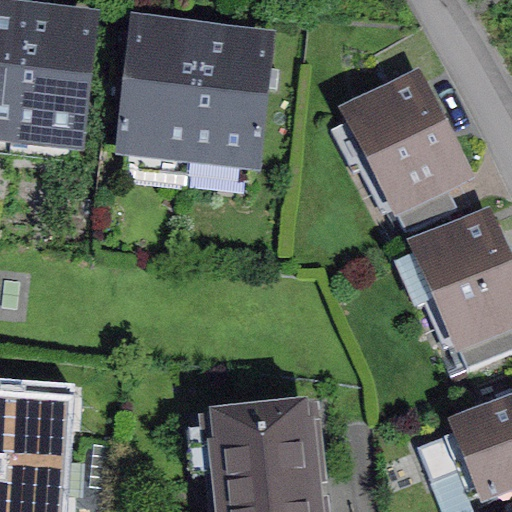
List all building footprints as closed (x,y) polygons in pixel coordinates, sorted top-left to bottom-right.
[(0,14),(0,153),(26,156),(37,17),(0,14)] [(37,17),(26,156),(94,161),(105,23),(37,17)] [(125,171),(196,178),(210,38),(139,31),(125,171)] [(210,38),(196,178),(267,185),(281,45),(210,38)] [(428,81),(350,121),(406,230),(483,190),(428,81)] [(511,243),(501,217),(420,251),(468,363),(511,344),(511,243)] [(0,511),(46,511),(47,493),(50,398),(51,384),(0,382),(0,511)] [(50,398),(47,493),(80,494),(83,399),(50,398)] [(511,408),(461,429),(494,511),(502,511),(511,508),(511,408)] [(332,511),(326,419),(215,427),(221,511),(332,511)]
